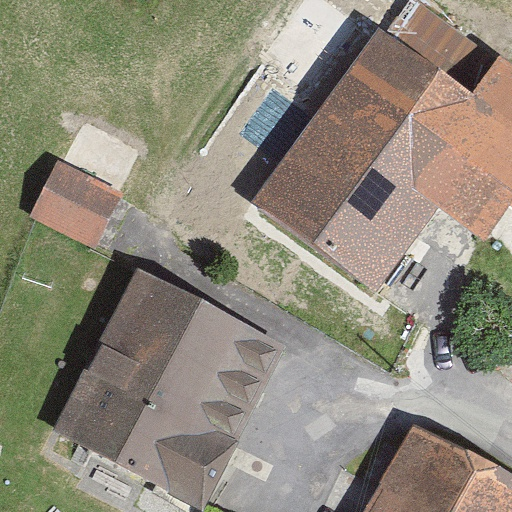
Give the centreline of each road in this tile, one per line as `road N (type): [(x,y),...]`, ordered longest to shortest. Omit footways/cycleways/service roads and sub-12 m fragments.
road 1 (track): [(155,245),(511,455)]
road 2 (unknown): [(443,254),(450,340),(487,440)]
road 3 (track): [(330,511),(379,377)]
